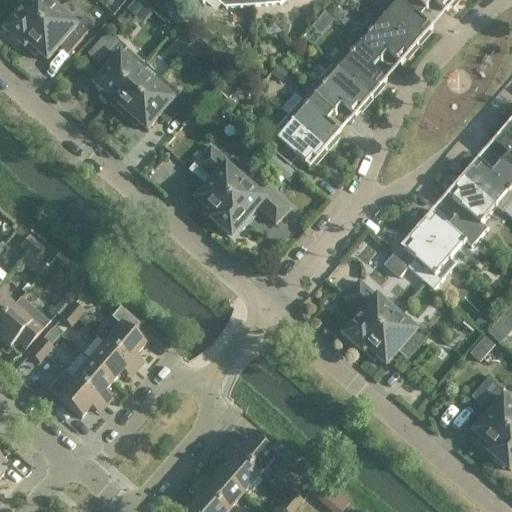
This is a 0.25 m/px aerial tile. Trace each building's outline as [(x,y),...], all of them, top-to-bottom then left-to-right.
[(32,0),(5,31),(11,36),(8,38),(18,47),(20,44),(25,48),(58,10),(46,0),(32,0)] [(208,0),(213,0),(225,10),(253,8),(252,0),(195,0),(203,6),(208,0)] [(432,29),(413,12),(420,3),(416,0),(390,0),(379,14),(417,47),(432,29)] [(422,0),(433,0),(447,12),(457,0),(416,0),(420,3),(422,0)] [(333,5),(327,12),(334,18),(338,14),(338,9),(333,5)] [(85,18),(77,27),(58,10),(25,48),(35,57),(39,53),(48,62),(65,42),(73,50),(94,26),(85,18)] [(334,21),(325,13),(321,18),(330,25),(334,21)] [(382,47),(401,64),(417,47),(379,14),(356,40),(374,56),(382,47)] [(204,30),(198,38),(206,45),(213,37),(204,30)] [(195,41),(186,33),(181,40),(190,47),(195,41)] [(374,56),(356,40),(348,33),(339,42),(348,49),(333,66),(371,99),(387,81),(367,64),(374,56)] [(145,65),(118,42),(102,60),(111,68),(95,85),(103,93),(100,97),(109,105),(145,65)] [(162,79),(145,65),(109,105),(127,120),(162,79)] [(336,100),(356,117),(371,99),(333,66),(310,92),(329,108),(336,100)] [(279,67),(271,76),(280,83),(288,74),(279,67)] [(233,75),(226,84),(235,92),(243,83),(233,75)] [(162,79),(127,120),(136,128),(139,124),(148,132),(163,114),(172,121),(180,112),(190,120),(198,111),(188,103),(162,79)] [(341,134),(321,117),(329,108),(310,92),(287,118),(325,152),(341,134)] [(290,152),(310,169),(325,152),(287,118),(264,145),(283,161),(290,152)] [(511,175),(511,129),(511,128),(495,146),(511,160),(511,165),(507,171),(511,175)] [(213,222),(246,184),(252,177),(234,160),(230,164),(211,147),(195,166),(214,182),(197,201),(206,209),(203,213),(213,222)] [(274,156),(267,165),(276,173),(283,164),(274,156)] [(465,180),(496,208),(503,213),(511,202),(511,175),(507,171),(500,180),(480,163),(465,180)] [(488,230),(482,225),(496,208),(465,180),(449,198),(469,215),(461,224),(480,240),(488,230)] [(246,184),(213,222),(217,226),(217,227),(218,227),(218,228),(218,229),(219,229),(219,230),(220,231),(220,232),(221,232),(221,233),(222,233),(223,233),(223,234),(224,234),(225,234),(226,235),(227,235),(228,235),(233,239),(237,234),(238,234),(239,234),(240,233),(241,233),(241,232),(242,232),(243,231),(243,230),(244,230),(244,229),(245,229),(245,228),(245,227),(246,226),(246,225),(246,224),(258,210),(276,226),(284,217),(290,210),(272,193),(265,200),(246,184)] [(465,244),(472,249),(480,240),(461,224),(454,232),(434,215),(419,233),(450,260),(465,244)] [(457,266),(450,260),(419,233),(403,250),(423,267),(415,276),(434,292),(457,266)] [(36,244),(28,238),(19,248),(27,255),(36,244)] [(27,255),(34,262),(44,251),(36,244),(27,255)] [(339,301),(349,287),(338,279),(329,293),(339,301)] [(349,332),(344,337),(349,341),(351,345),(355,349),(360,350),(364,354),(397,315),(360,283),(345,300),(363,315),(358,321),(353,323),(350,327),(349,332)] [(0,322),(15,305),(4,296),(1,298),(0,297),(0,322)] [(0,322),(0,340),(10,349),(15,343),(25,352),(49,324),(20,299),(15,305),(0,322)] [(70,309),(61,302),(53,312),(61,320),(68,312),(69,310),(70,309)] [(74,304),(70,309),(69,310),(68,312),(77,320),(84,313),(74,304)] [(134,369),(140,362),(135,357),(145,347),(132,335),(140,326),(120,309),(111,319),(120,326),(105,344),(134,369)] [(61,320),(71,328),(77,320),(68,312),(61,320)] [(475,325),(484,334),(494,323),(484,314),(475,325)] [(429,337),(419,328),(416,332),(397,315),(364,354),(374,363),(378,359),(387,367),(404,348),(413,355),(429,337)] [(511,328),(501,320),(488,335),(500,345),(511,331),(511,328)] [(486,338),(480,345),(490,353),(495,347),(486,338)] [(46,357),(52,349),(43,341),(36,348),(46,357)] [(113,383),(122,373),(127,377),(134,369),(105,344),(89,362),(113,383)] [(36,348),(29,356),(39,364),(46,357),(36,348)] [(102,405),(109,398),(104,394),(113,383),(89,362),(73,380),(102,405)] [(73,380),(57,399),(81,420),(90,409),(95,413),(102,405),(73,380)] [(511,430),(511,406),(505,400),(508,397),(499,389),(482,407),(491,415),(474,434),(484,442),(480,446),(491,455),(511,430)] [(511,430),(491,455),(495,459),(493,462),(503,470),(505,467),(510,472),(511,469),(511,430)] [(275,459),(265,451),(250,438),(241,449),(236,445),(229,453),(259,478),(275,459)] [(287,454),(277,445),(276,445),(271,451),(282,460),(287,454)] [(223,460),(227,465),(218,475),(243,496),(259,478),(229,453),(223,460)] [(224,511),(228,511),(232,508),(243,496),(218,475),(209,485),(205,481),(198,489),(224,511)] [(331,493),(323,486),(314,497),(322,504),(331,493)] [(196,501),(187,511),(186,511),(224,511),(198,489),(191,497),(196,501)] [(302,503),(293,494),(286,502),(296,510),(302,503)] [(279,510),(282,511),(294,511),(296,510),(286,502),(279,510)]
